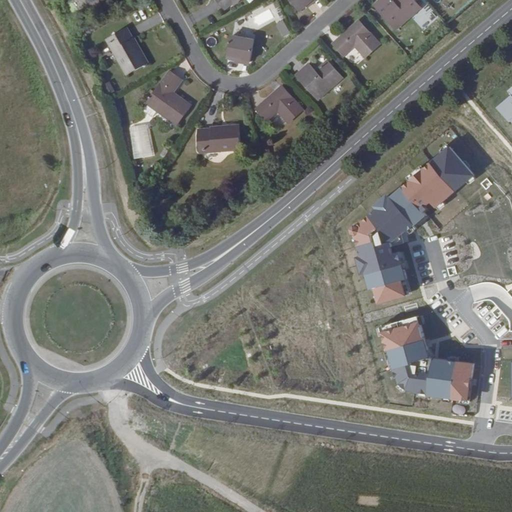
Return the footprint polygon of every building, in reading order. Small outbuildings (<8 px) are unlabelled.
[(216,0),(225,9),(235,0),(216,0)] [(290,0),(301,11),(313,0),(290,0)] [(379,0),(374,5),(396,30),(422,7),(416,0),(379,0)] [(282,18),(275,21),(283,37),(290,34),(282,18)] [(359,20),(334,43),(344,55),(355,46),(366,57),(380,44),(359,20)] [(147,63),(127,27),(106,39),(126,75),(147,63)] [(254,39),(231,34),(227,58),(249,61),(254,39)] [(310,63),(297,74),(319,99),(344,77),(329,59),(317,70),(310,63)] [(184,87),(170,75),(149,102),(176,123),(190,105),(178,95),(184,87)] [(511,91),(497,104),(508,118),(509,116),(511,119),(511,91)] [(297,101),(263,110),(267,126),(281,122),(286,137),(306,131),(297,101)] [(239,128),(199,129),(199,153),(240,152),(239,128)] [(267,439),(259,447),(273,462),(281,454),(267,439)]
